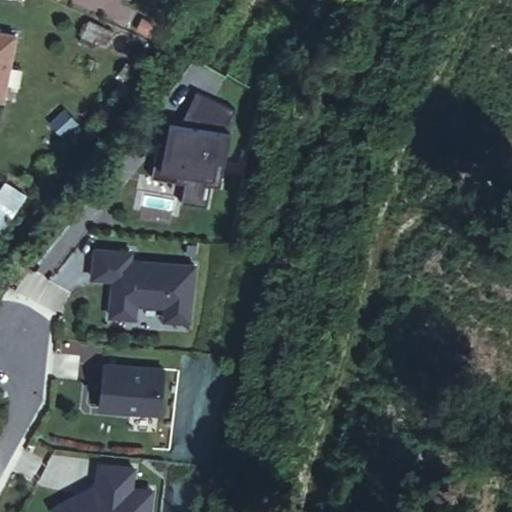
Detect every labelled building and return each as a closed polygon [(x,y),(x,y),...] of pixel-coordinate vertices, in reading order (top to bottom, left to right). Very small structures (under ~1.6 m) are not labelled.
[(270,0),(233,0),(198,60),(224,76),(227,73),(264,94),(301,28),(267,7),(270,0)] [(331,30),(316,20),(328,0),(270,0),(267,7),(301,28),(323,42),(331,30)] [(111,32),(88,20),(80,35),(95,42),(104,47),(111,32)] [(13,35),(0,32),(0,99),(3,84),(7,66),(13,35)] [(78,41),(92,48),(95,42),(80,35),(78,41)] [(126,79),(133,70),(126,63),(117,73),(126,79)] [(7,66),(3,84),(17,86),(20,69),(7,66)] [(225,99),(181,99),(170,125),(159,124),(156,147),(149,146),(146,175),(173,178),(174,173),(185,174),(182,196),(178,196),(178,198),(203,201),(206,177),(216,178),(222,122),(216,121),(225,99)] [(222,122),(225,99),(216,121),(222,122)] [(0,228),(1,229),(24,194),(4,181),(0,187),(0,228)] [(130,252),(96,248),(93,277),(117,279),(116,287),(113,286),(110,316),(135,318),(137,304),(166,306),(165,320),(188,323),(193,267),(129,261),(130,252)] [(163,370),(104,364),(99,408),(158,415),(163,370)] [(85,495),(76,494),(52,507),(54,511),(149,511),(152,492),(131,490),(134,469),(98,465),(96,485),(93,485),(92,491),(85,495)]
